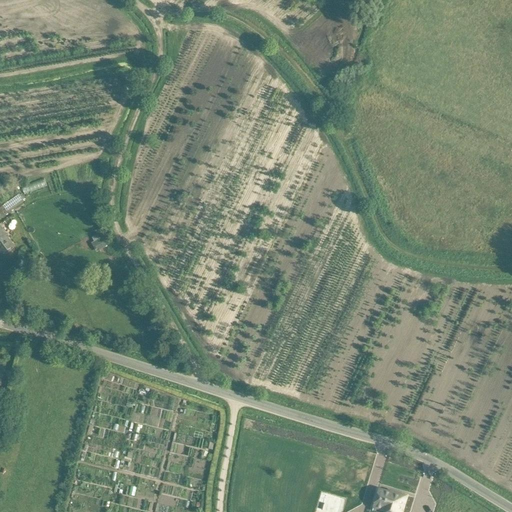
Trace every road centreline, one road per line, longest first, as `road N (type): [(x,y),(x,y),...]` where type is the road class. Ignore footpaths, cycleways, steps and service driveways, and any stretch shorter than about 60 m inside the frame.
road 1 (tertiary): [(511,509),(415,453),(0,318)]
road 2 (track): [(511,268),(432,261),(389,245),(321,103),(272,44),(216,11),(154,16)]
road 3 (track): [(198,384),(196,366),(113,221),(107,191),(161,47),(154,16)]
